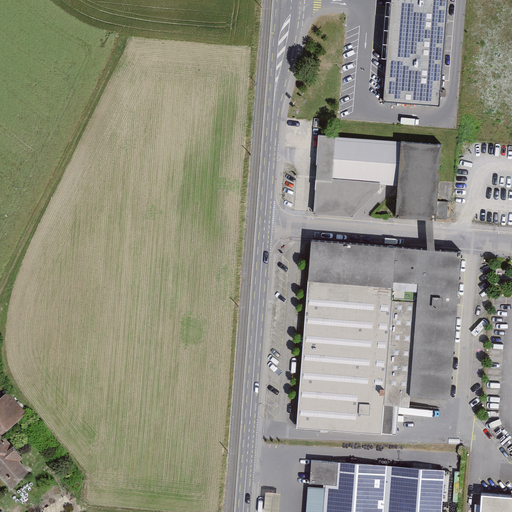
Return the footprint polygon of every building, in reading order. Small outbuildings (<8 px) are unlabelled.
[(384,0),(383,30),(450,34),(451,0),(384,0)] [(448,91),(450,34),(383,30),(380,88),(448,91)] [(445,143),(322,134),(317,209),(439,218),(445,143)] [(461,253),(311,242),(298,428),(397,435),(399,397),(450,401),(461,253)] [(11,392),(0,400),(0,432),(27,413),(11,392)] [(0,468),(14,486),(33,471),(24,459),(29,455),(19,442),(13,446),(7,438),(0,443),(0,468)] [(444,511),(447,468),(314,460),(310,511),(444,511)] [(281,511),(282,491),(267,491),(266,511),(281,511)] [(511,511),(511,493),(486,492),(484,511),(511,511)]
